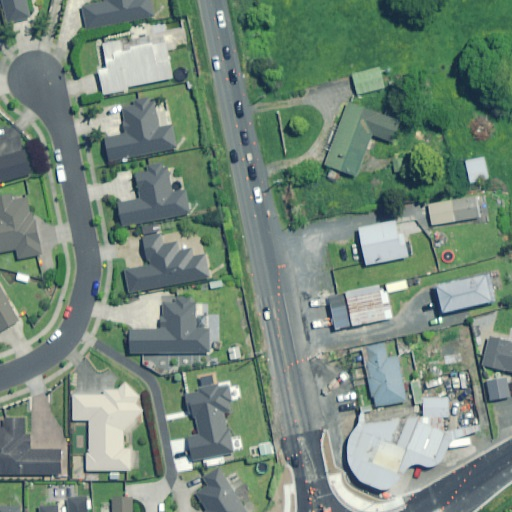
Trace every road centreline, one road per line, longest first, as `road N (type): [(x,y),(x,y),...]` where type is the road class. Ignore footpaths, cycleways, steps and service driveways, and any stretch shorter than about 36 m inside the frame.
road 1 (secondary): [(318,511),(213,0)]
road 2 (residential): [(0,377),(61,345),(85,292),(83,230),(53,99),(37,77)]
